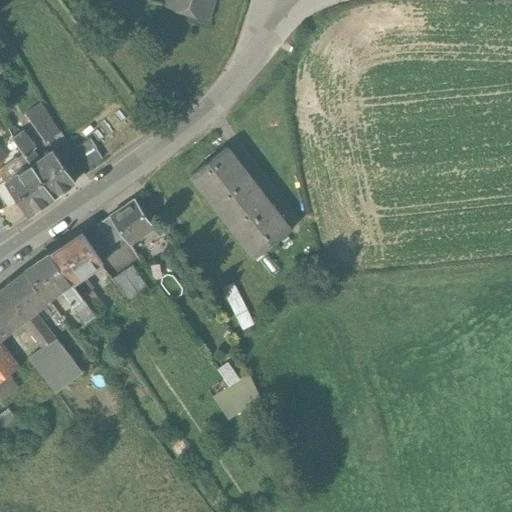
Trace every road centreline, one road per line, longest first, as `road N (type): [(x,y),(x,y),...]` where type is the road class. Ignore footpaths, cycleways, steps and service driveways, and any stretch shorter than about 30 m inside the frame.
road 1 (residential): [(292,18),(210,105),(0,252)]
road 2 (track): [(59,0),(165,140)]
